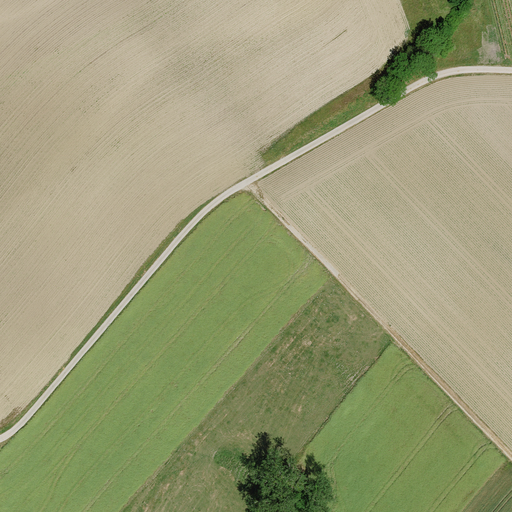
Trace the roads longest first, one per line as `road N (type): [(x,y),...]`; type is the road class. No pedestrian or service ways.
road 1 (track): [(0,439),(230,190),(434,75),(511,69)]
road 2 (track): [(511,458),(242,183)]
